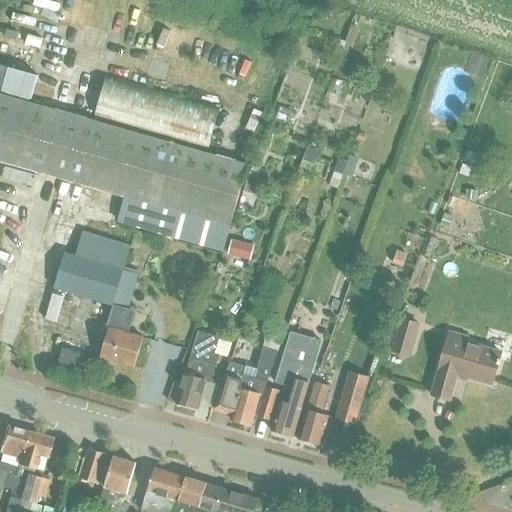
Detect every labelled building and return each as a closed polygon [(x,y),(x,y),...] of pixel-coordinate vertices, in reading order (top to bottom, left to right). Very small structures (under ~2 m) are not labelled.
[(30,23),(47,26),(49,14),(32,12),(30,23)] [(255,68),(259,50),(250,48),(246,66),(255,68)] [(38,76),(0,65),(0,91),(31,100),(38,76)] [(106,76),(94,117),(209,149),(221,108),(106,76)] [(0,94),(0,161),(22,168),(125,197),(230,227),(248,166),(0,94)] [(267,127),(266,107),(254,107),(254,127),(267,127)] [(258,140),(249,137),(242,156),(251,160),(258,140)] [(345,184),(349,169),(357,171),(362,156),(343,151),(335,181),(345,184)] [(125,197),(118,221),(223,252),(230,227),(125,197)] [(55,289),(113,306),(123,271),(130,247),(84,233),(77,256),(65,253),(55,289)] [(235,235),(232,252),(254,256),(257,240),(235,235)] [(123,271),(113,306),(114,306),(107,327),(110,328),(102,358),(135,368),(144,338),(126,333),(132,310),(128,309),(139,275),(123,271)] [(402,319),(393,350),(410,355),(419,324),(402,319)] [(168,400),(177,403),(198,409),(206,381),(212,382),(220,355),(215,354),(220,337),(198,331),(185,373),(182,384),(174,381),(168,400)] [(432,395),(450,400),(457,374),(493,384),(502,353),(466,343),(468,338),(450,333),(432,395)] [(281,401),(272,431),(293,437),(305,396),(315,365),(320,349),(294,341),(288,361),(283,359),(276,382),(295,388),(290,403),(281,401)] [(88,355),(63,347),(57,367),(82,374),(88,355)] [(267,387),(278,352),(264,347),(256,377),(245,374),(247,367),(233,363),(226,375),(216,408),(217,408),(218,404),(234,409),(231,419),(252,425),(252,424),(261,396),(263,397),(264,394),(267,387)] [(351,370),(346,388),(337,419),(355,424),(369,376),(351,370)] [(299,439),(321,445),(329,415),(322,413),(330,386),(316,382),(308,409),(307,409),(299,439)] [(280,391),(267,387),(264,394),(258,416),(271,420),(280,391)] [(0,490),(1,487),(12,490),(16,476),(14,475),(17,464),(19,459),(20,459),(27,431),(7,425),(0,449),(0,453),(3,454),(1,462),(0,462),(0,490)] [(26,511),(29,502),(33,504),(36,495),(44,498),(50,480),(41,478),(33,475),(38,455),(47,458),(52,438),(27,431),(20,459),(19,459),(17,464),(25,466),(23,472),(21,472),(20,476),(16,475),(16,476),(12,490),(10,497),(6,511),(26,511)] [(108,511),(126,511),(128,505),(124,504),(136,463),(114,457),(112,463),(104,460),(106,454),(90,449),(82,479),(105,486),(100,501),(111,504),(108,511)] [(172,511),(176,501),(179,502),(185,478),(154,469),(141,511),(172,511)] [(196,511),(198,507),(199,507),(206,484),(185,478),(179,502),(176,511),(196,511)] [(226,511),(228,511),(254,511),(258,500),(224,490),(224,489),(207,484),(207,485),(206,484),(199,507),(198,507),(196,511),(226,511)]
